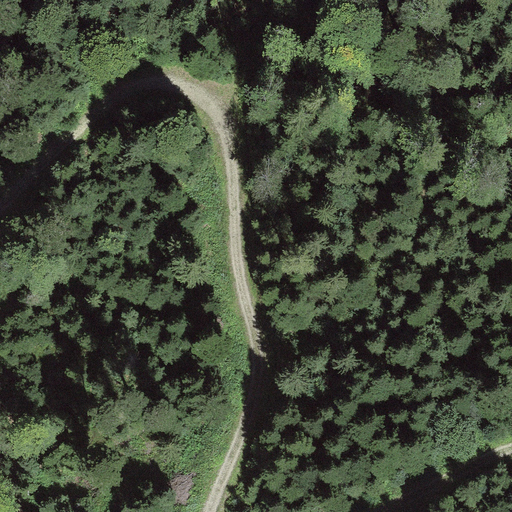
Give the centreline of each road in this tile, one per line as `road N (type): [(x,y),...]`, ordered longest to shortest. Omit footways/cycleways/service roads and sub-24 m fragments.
road 1 (track): [(206,511),(251,408),(260,353),(242,286),(222,121),(187,90),(164,83),(123,90),(0,209)]
road 2 (track): [(511,450),(380,511)]
